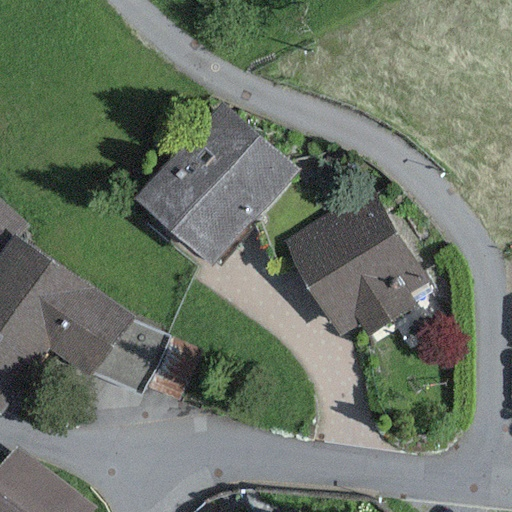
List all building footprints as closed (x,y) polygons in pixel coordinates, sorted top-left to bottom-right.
[(321,172),(237,103),(161,197),(244,265),(321,172)] [(438,276),(371,181),(289,239),(358,336),(377,323),(388,338),(429,309),(417,291),(438,276)] [(32,226),(0,200),(0,246),(10,254),(32,226)] [(160,321),(32,235),(0,282),(0,391),(29,412),(73,346),(121,378),(160,321)] [(0,511),(114,511),(41,454),(0,505),(0,511)]
